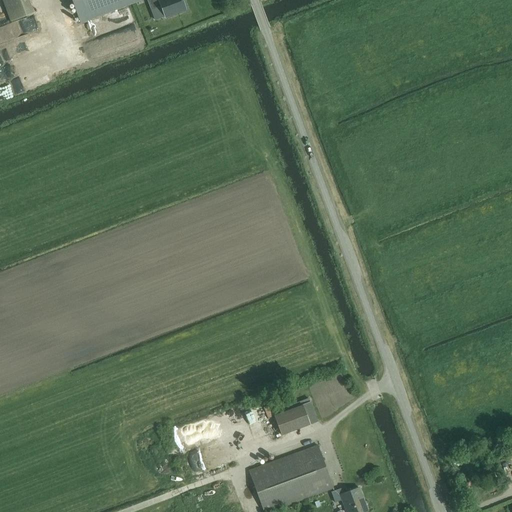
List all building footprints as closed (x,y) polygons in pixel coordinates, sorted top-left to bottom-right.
[(2,0),(10,22),(34,13),(29,0),(2,0)] [(147,0),(151,9),(160,6),(165,17),(185,9),(181,0),(71,0),(80,23),(140,0),(147,0)] [(0,26),(0,51),(19,48),(16,34),(24,32),(21,22),(0,26)] [(89,52),(107,46),(106,43),(123,38),(133,35),(131,28),(86,42),(89,52)] [(43,60),(18,65),(16,55),(4,57),(9,82),(46,74),(43,60)] [(311,424),(303,404),(274,416),(282,435),(311,424)] [(317,445),(249,470),(263,511),(271,511),(333,489),(317,445)] [(211,466),(211,473),(197,473),(197,483),(210,484),(210,475),(217,475),(218,466),(211,466)] [(365,511),(367,511),(359,488),(342,494),(340,489),(331,492),(335,503),(342,500),(345,511),(365,511)]
